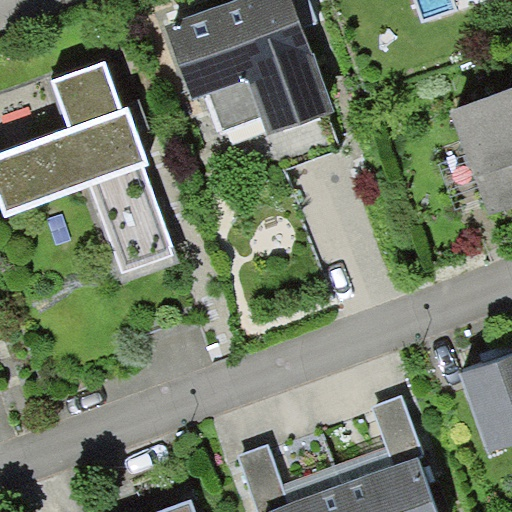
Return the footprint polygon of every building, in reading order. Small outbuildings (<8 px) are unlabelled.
[(315,0),(236,0),(160,28),(187,102),(200,97),(214,135),(263,118),(269,133),(329,112),(301,35),(325,26),(315,0)] [(70,125),(0,150),(0,216),(0,217),(86,185),(123,283),(177,263),(102,62),(53,80),(70,125)] [(511,102),(465,120),(495,202),(511,195),(511,102)] [(511,351),(460,370),(489,449),(511,440),(511,351)] [(235,453),(256,511),(446,511),(404,395),(375,405),(390,449),(288,486),(271,440),(235,453)]
